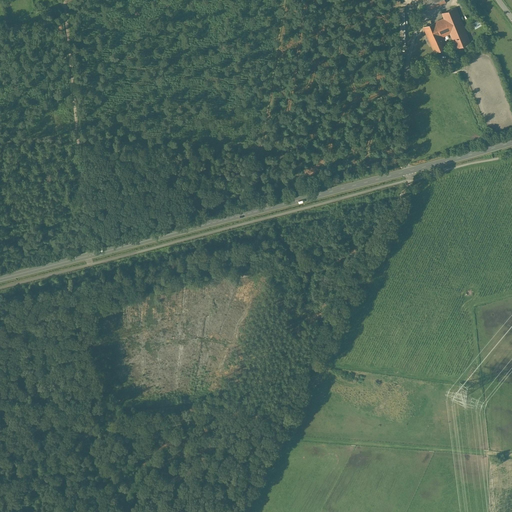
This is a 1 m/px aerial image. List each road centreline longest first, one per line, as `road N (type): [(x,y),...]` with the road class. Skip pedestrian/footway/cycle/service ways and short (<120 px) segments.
road 1 (unclassified): [(230,511),(409,181),(407,171)]
road 2 (secondary): [(407,171),(89,255)]
road 3 (unclassified): [(89,255),(63,0)]
